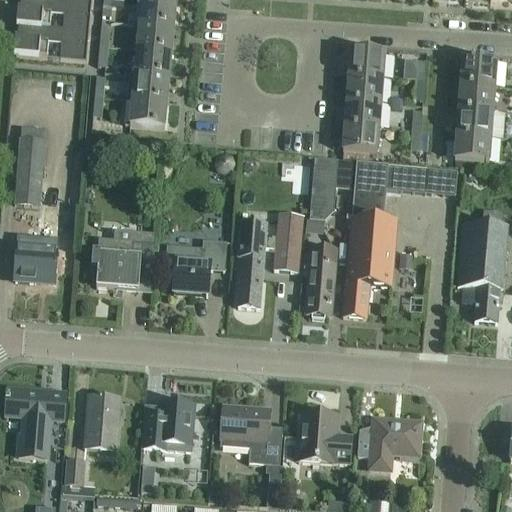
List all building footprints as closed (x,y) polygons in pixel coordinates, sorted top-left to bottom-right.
[(19,0),(21,0),(20,13),(18,13),(16,29),(18,29),(17,42),(16,41),(14,58),(47,61),(48,45),(61,47),(59,63),(86,65),(91,0),(19,0)] [(110,21),(111,0),(102,0),(101,20),(110,21)] [(140,2),(138,27),(173,30),(175,5),(140,2)] [(133,52),(136,52),(170,55),(173,30),(138,27),(137,39),(135,38),(133,52)] [(100,30),(98,49),(107,50),(109,31),(100,30)] [(105,71),(107,50),(98,49),(96,70),(105,71)] [(136,52),(133,77),(168,81),(170,55),(136,52)] [(348,53),(346,75),(383,79),(385,56),(348,53)] [(460,62),(458,88),(495,90),(497,64),(460,62)] [(415,64),(414,83),(423,83),(425,65),(415,64)] [(346,75),(344,102),(381,106),(383,79),(346,75)] [(133,77),(131,102),(166,105),(168,81),(133,77)] [(95,80),(94,99),(103,100),(104,81),(95,80)] [(422,105),(423,83),(414,83),(412,104),(422,105)] [(458,88),(456,113),(493,115),(495,90),(458,88)] [(94,99),(92,120),(101,121),(103,100),(94,99)] [(163,132),(166,105),(131,102),(128,129),(163,132)] [(344,102),(342,129),(379,132),(379,131),(381,106),(344,102)] [(456,113),(454,137),(491,141),(493,115),(456,113)] [(411,114),(410,134),(420,135),(421,115),(411,114)] [(342,129),(340,155),(343,155),(369,157),(377,158),(379,131),(379,132),(342,129)] [(21,131),(19,142),(12,209),(39,211),(45,144),(43,144),(44,133),(21,131)] [(418,155),(420,135),(410,134),(408,155),(418,155)] [(489,167),(491,141),(454,137),(452,164),(489,167)] [(343,155),(342,163),(368,165),(369,157),(343,155)] [(232,160),(224,156),(216,159),(213,167),(216,175),(224,178),(232,175),(235,166),(232,160)] [(100,178),(101,158),(87,157),(87,160),(86,177),(100,178)] [(355,167),(337,164),(314,163),(309,223),(324,224),(333,216),(335,192),(348,193),(353,193),(355,167)] [(343,299),(341,321),(365,323),(368,290),(390,292),(396,225),(382,224),(385,194),(424,197),(439,199),(454,200),(456,175),(441,174),(431,173),(427,173),(355,167),(353,193),(351,219),(350,221),(344,287),(343,299)] [(467,175),(463,179),(465,185),(470,187),(475,182),(474,176),(467,175)] [(274,252),(272,274),(296,276),(302,220),(277,218),(275,242),(274,252)] [(240,225),(237,262),(241,263),(237,311),(258,313),(264,251),(265,241),(266,228),(240,225)] [(495,327),(497,306),(502,305),(502,298),(498,295),(498,294),(501,294),(507,231),(461,227),(455,291),(462,291),(461,305),(475,306),(474,326),(495,327)] [(17,241),(14,285),(35,286),(35,282),(53,284),(55,255),(56,244),(17,241)] [(265,241),(264,251),(274,252),(275,242),(265,241)] [(91,254),(90,271),(97,271),(95,291),(138,294),(139,272),(152,273),(154,248),(141,247),(114,245),(100,244),(99,255),(91,254)] [(163,275),(174,276),(172,298),(206,300),(208,273),(224,275),(226,246),(202,244),(201,253),(165,250),(163,275)] [(330,320),(334,268),(335,253),(312,251),(310,266),(309,266),(305,318),(312,318),(311,323),(324,324),(324,319),(330,320)] [(399,272),(412,273),(413,259),(400,258),(399,272)] [(64,397),(7,393),(5,421),(22,422),(21,441),(18,441),(17,461),(47,463),(50,425),(62,426),(64,397)] [(87,400),(83,452),(116,454),(119,403),(87,400)] [(144,433),(142,451),(165,453),(189,455),(190,448),(191,433),(193,408),(160,406),(159,411),(159,419),(145,418),(144,424),(144,433)] [(222,411),(220,442),(219,450),(249,452),(247,467),(279,470),(281,438),(270,437),(267,433),(268,414),(222,411)] [(297,465),(334,468),(334,466),(349,467),(351,440),(335,439),(337,419),(301,417),(297,465)] [(401,463),(416,465),(416,460),(418,460),(420,426),(372,422),(371,436),(359,435),(357,460),(369,461),(368,473),(389,475),(390,458),(401,459),(401,463)] [(66,463),(64,487),(83,489),(84,464),(66,463)] [(269,495),(261,495),(261,511),(276,511),(278,511),(280,474),(271,473),(269,495)] [(61,487),(60,497),(85,499),(86,489),(83,489),(64,487),(62,487),(61,487)] [(208,507),(222,508),(223,493),(209,492),(208,507)] [(342,511),(343,504),(331,503),(329,511),(342,511)]
